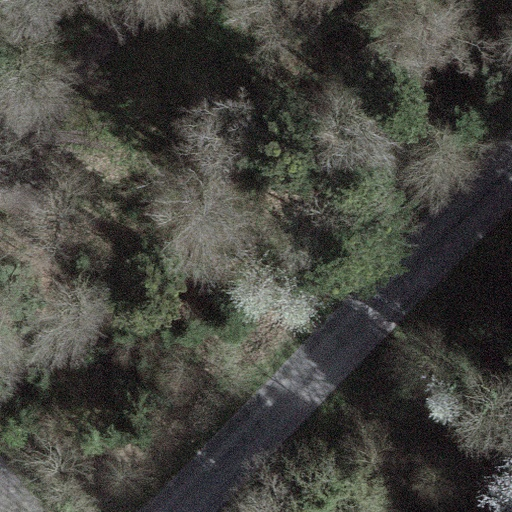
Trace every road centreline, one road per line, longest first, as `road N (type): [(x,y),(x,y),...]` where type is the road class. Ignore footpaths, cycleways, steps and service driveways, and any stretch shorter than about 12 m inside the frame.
road 1 (unclassified): [(174,511),(511,165)]
road 2 (track): [(0,125),(128,0)]
